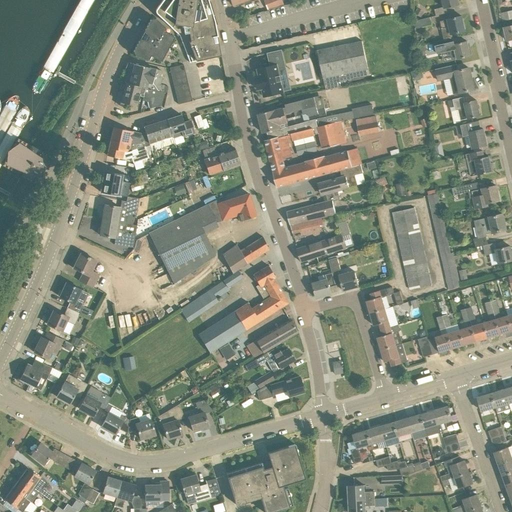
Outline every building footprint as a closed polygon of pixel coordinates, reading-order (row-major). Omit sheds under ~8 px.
[(214,21),(207,0),(162,0),(156,9),(156,10),(156,11),(156,12),(157,13),(157,14),(180,35),(190,62),(215,57),(221,56),(219,46),(214,21)] [(282,0),(264,0),(268,10),(285,5),(282,0)] [(459,5),(458,0),(442,0),(444,7),(435,9),(436,15),(447,13),(446,8),(459,5)] [(418,8),(415,13),(421,17),(424,13),(418,8)] [(502,21),(511,18),(511,9),(501,12),(502,21)] [(452,34),(455,33),(465,31),(462,16),(447,19),(447,20),(441,21),(443,28),(442,29),(444,40),(453,38),(452,34)] [(166,28),(154,17),(152,17),(151,18),(132,52),(132,53),(132,54),(132,55),(133,55),(134,56),(149,59),(151,55),(161,61),(174,37),(164,31),(166,28)] [(430,17),(414,21),(416,29),(432,24),(430,17)] [(450,50),(453,60),(471,56),(470,54),(472,54),(470,48),(469,48),(467,41),(455,44),(454,40),(435,45),(437,53),(450,50)] [(363,41),(318,50),(327,90),(339,87),(338,82),(370,75),(367,61),(365,53),(363,41)] [(258,87),(258,88),(258,90),(262,89),(264,97),(284,92),(278,69),(286,67),(282,50),(268,53),(268,54),(271,66),(258,70),(260,77),(256,78),(256,80),(256,81),(258,87)] [(124,82),(125,83),(145,88),(163,92),(165,85),(161,85),(163,77),(161,76),(162,71),(127,63),(127,64),(128,65),(124,82)] [(178,104),(192,101),(183,64),(169,68),(178,104)] [(469,68),(460,70),(459,64),(436,70),(439,81),(450,79),(454,94),(474,90),(469,68)] [(421,70),(412,72),(414,81),(420,80),(423,75),(421,70)] [(143,97),(145,88),(125,83),(125,85),(124,84),(123,88),(124,88),(121,102),(120,101),(119,105),(126,107),(126,104),(136,106),(139,96),(143,97)] [(168,93),(163,92),(145,88),(143,97),(142,101),(148,102),(150,109),(161,106),(164,97),(167,98),(168,93)] [(477,100),(466,103),(464,97),(448,100),(449,108),(451,107),(455,123),(461,121),(461,120),(480,116),(477,100)] [(309,117),(317,115),(313,98),(284,105),(284,108),(286,114),(294,112),(305,109),(306,114),(308,114),(309,117)] [(287,118),(286,114),(284,108),(258,114),(260,122),(283,116),(284,119),(287,118)] [(341,121),(346,120),(355,118),(363,116),(362,109),(353,111),(317,118),(317,119),(318,126),(332,122),(341,121)] [(194,132),(190,121),(184,123),(181,115),(167,119),(174,139),(182,136),(194,132)] [(198,129),(204,127),(203,124),(200,115),(194,117),(198,129)] [(263,133),(267,132),(280,129),(289,127),(288,123),(287,118),(284,119),(283,116),(260,122),(263,134),(264,134),(263,133)] [(360,135),(380,132),(376,116),(357,120),(360,135)] [(421,120),(423,128),(431,126),(429,118),(421,120)] [(145,132),(149,144),(161,140),(164,147),(175,143),(174,139),(167,119),(143,127),(145,132)] [(267,132),(269,139),(265,140),(265,139),(264,140),(265,140),(273,171),(273,174),(272,174),(273,178),(275,178),(275,181),(274,181),(275,185),(276,185),(277,187),(340,170),(361,164),(362,164),(358,148),(343,152),(343,151),(334,153),(334,154),(329,156),(329,157),(325,159),(324,156),(305,161),(306,164),(302,165),(302,163),(296,165),(295,164),(287,166),(287,167),(285,168),(283,159),(292,157),(288,139),(292,137),(293,141),(315,135),(314,134),(319,133),(323,148),(339,144),(346,142),(341,121),(332,122),(318,126),(317,119),(289,127),(280,129),(267,132)] [(487,145),(483,129),(476,131),(474,122),(456,126),(459,139),(469,136),(472,149),(487,145)] [(149,144),(145,132),(141,134),(113,127),(111,137),(121,139),(121,142),(129,144),(128,151),(143,147),(145,152),(147,151),(146,147),(150,145),(149,144)] [(148,152),(147,151),(145,152),(143,147),(128,151),(129,144),(121,142),(121,139),(111,137),(107,155),(122,159),(132,157),(134,163),(149,158),(147,152),(148,152)] [(201,150),(208,147),(206,141),(199,143),(201,150)] [(434,144),(436,158),(444,157),(442,143),(434,144)] [(9,161),(25,169),(35,175),(42,161),(17,147),(9,161)] [(234,148),(218,154),(206,159),(204,160),(210,175),(223,171),(240,165),(234,148)] [(489,157),(484,158),(482,150),(466,154),(471,176),(493,171),(493,170),(495,169),(493,163),(491,163),(489,157)] [(369,170),(375,168),(373,162),(367,163),(369,170)] [(322,194),(327,193),(349,187),(358,185),(355,175),(364,173),(361,164),(340,170),(340,171),(341,170),(343,177),(319,184),(322,194)] [(139,173),(143,183),(149,181),(144,170),(139,173)] [(123,174),(114,173),(104,171),(101,192),(127,197),(130,182),(122,181),(123,174)] [(393,196),(392,191),(391,191),(390,188),(385,177),(372,183),(377,196),(385,193),(388,204),(395,202),(394,196),(393,196)] [(130,186),(132,192),(143,188),(142,182),(130,186)] [(496,185),(481,189),(479,182),(457,187),(458,194),(472,191),(474,197),(473,197),(475,209),(489,206),(488,203),(500,201),(496,185)] [(406,196),(404,183),(396,184),(398,197),(406,196)] [(176,187),(179,195),(186,193),(183,184),(176,187)] [(290,225),(300,222),(336,213),(333,201),(341,199),(338,191),(350,188),(349,187),(327,193),(329,201),(287,212),(290,225)] [(216,200),(208,204),(217,223),(238,216),(239,221),(256,216),(249,194),(218,203),(216,200)] [(102,219),(132,225),(134,217),(136,217),(138,204),(122,201),(121,208),(105,205),(102,219)] [(205,234),(219,227),(217,223),(208,204),(161,227),(149,233),(174,284),(216,255),(205,234)] [(338,215),(341,226),(342,226),(345,225),(346,224),(348,221),(349,219),(350,214),(349,214),(349,213),(338,215)] [(475,221),(477,229),(484,227),(486,234),(497,232),(506,230),(503,214),(488,217),(489,217),(475,221)] [(46,220),(41,217),(38,223),(42,226),(46,220)] [(131,233),(132,225),(102,219),(99,235),(116,238),(114,244),(130,247),(132,233),(131,233)] [(292,226),(294,234),(319,228),(318,220),(292,226)] [(356,229),(362,244),(369,242),(364,227),(356,229)] [(301,262),(311,259),(347,248),(346,245),(343,237),(342,234),(306,246),(297,249),(301,262)] [(476,247),(484,245),(488,244),(486,236),(479,238),(474,239),(476,247)] [(238,270),(265,252),(269,249),(263,237),(240,250),(236,245),(223,254),(227,262),(233,274),(238,271),(238,270)] [(511,253),(510,246),(496,249),(494,243),(488,244),(484,245),(486,255),(496,253),(498,264),(511,260),(511,253)] [(73,268),(82,272),(83,273),(79,280),(94,287),(97,280),(100,281),(102,277),(100,275),(100,274),(92,270),(97,261),(81,253),(73,268)] [(443,261),(455,258),(454,253),(442,256),(443,261)] [(359,286),(354,270),(342,274),(338,258),(329,260),(333,273),(332,273),(336,286),(342,284),(343,290),(359,286)] [(444,267),(456,264),(455,258),(443,261),(444,267)] [(445,272),(458,269),(456,264),(444,267),(445,272)] [(269,266),(260,271),(253,275),(259,285),(256,287),(264,300),(251,308),(248,302),(204,331),(198,334),(211,353),(216,349),(252,326),(288,303),(274,279),(276,278),(269,266)] [(447,278),(459,275),(458,269),(445,272),(447,278)] [(461,280),(468,279),(466,269),(459,271),(461,280)] [(330,287),(336,286),(332,273),(326,275),(327,280),(313,283),(317,298),(331,294),(330,287)] [(448,283),(460,281),(459,275),(447,278),(448,283)] [(230,290),(228,288),(223,281),(211,289),(217,299),(222,296),(227,293),(230,290)] [(448,283),(449,289),(461,286),(460,281),(448,283)] [(89,293),(82,290),(66,283),(60,297),(71,302),(68,308),(80,314),(84,303),(89,293)] [(387,295),(394,293),(395,293),(394,293),(393,287),(370,293),(372,299),(367,301),(370,313),(386,308),(382,296),(387,295)] [(400,291),(394,293),(395,293),(394,293),(397,305),(404,303),(400,291)] [(413,309),(419,307),(420,307),(418,299),(417,299),(411,301),(413,309)] [(496,300),(491,302),(494,314),(500,312),(496,300)] [(494,314),(491,302),(485,303),(489,315),(494,314)] [(466,309),(470,321),(475,319),(472,307),(466,309)] [(74,325),(80,314),(68,308),(65,316),(54,310),(47,324),(64,332),(68,324),(67,323),(68,322),(74,325)] [(379,324),(381,330),(391,327),(390,323),(386,308),(370,313),(374,326),(379,324)] [(465,322),(470,321),(466,309),(461,310),(465,322)] [(502,317),(500,312),(494,314),(501,334),(511,330),(511,327),(508,315),(502,317)] [(443,316),(446,328),(452,326),(448,314),(447,315),(443,316)] [(501,334),(494,314),(489,315),(490,320),(484,322),(488,338),(501,334)] [(446,328),(443,316),(442,316),(437,318),(441,330),(446,328)] [(262,352),(289,337),(297,332),(290,320),(255,340),(262,352)] [(488,338),(484,322),(471,326),(476,341),(488,338)] [(396,345),(403,343),(399,331),(401,331),(399,325),(391,327),(381,330),(383,336),(377,337),(381,350),(396,345)] [(476,341),(471,326),(460,329),(464,345),(476,341)] [(464,345),(460,329),(448,333),(452,349),(464,345)] [(64,340),(56,336),(47,332),(47,333),(50,334),(47,340),(41,337),(34,352),(49,360),(53,352),(57,354),(64,340)] [(452,349),(448,333),(436,337),(436,338),(429,340),(433,354),(452,349)] [(79,339),(74,336),(73,338),(71,341),(71,343),(76,345),(79,339)] [(433,354),(429,340),(428,336),(418,339),(423,357),(433,354)] [(65,341),(63,345),(64,349),(70,352),(73,346),(65,341)] [(390,360),(392,366),(402,363),(408,361),(403,343),(396,345),(381,350),(385,362),(390,360)] [(224,357),(233,352),(228,344),(219,349),(224,357)] [(281,368),(286,365),(295,360),(294,359),(295,358),(293,353),(292,354),(289,349),(281,353),(280,351),(276,354),(273,349),(245,365),(248,371),(267,361),(273,372),(280,368),(281,368)] [(133,357),(122,358),(123,371),(135,370),(133,357)] [(57,379),(61,372),(54,369),(44,364),(35,360),(32,367),(28,365),(20,379),(35,387),(41,389),(46,380),(49,381),(51,377),(57,379)] [(344,363),(342,363),(341,361),(333,362),(335,374),(343,373),(343,372),(345,372),(344,363)] [(54,369),(61,372),(64,367),(61,366),(62,365),(57,363),(54,369)] [(259,387),(260,389),(275,380),(270,372),(255,381),(256,383),(259,387)] [(300,377),(290,379),(271,385),(270,383),(257,391),(259,400),(273,396),(273,395),(286,390),(288,397),(305,392),(304,390),(305,388),(304,386),(303,385),(302,382),(300,377)] [(70,404),(74,395),(80,398),(88,384),(81,380),(78,378),(74,385),(65,380),(56,397),(70,404)] [(212,396),(223,390),(218,382),(207,389),(212,396)] [(511,409),(509,403),(505,389),(491,393),(496,407),(498,412),(511,409)] [(93,417),(98,406),(105,409),(111,398),(102,393),(98,400),(87,394),(79,409),(93,417)] [(482,411),(496,407),(491,393),(478,397),(482,411)] [(208,427),(205,414),(212,411),(206,400),(196,403),(199,413),(188,416),(193,431),(208,427)] [(182,435),(178,420),(185,418),(180,404),(158,416),(161,425),(163,425),(167,439),(182,435)] [(435,410),(441,431),(448,429),(446,422),(452,420),(450,412),(449,409),(448,406),(435,410)] [(427,436),(441,432),(441,431),(435,410),(421,414),(425,428),(427,436)] [(127,433),(129,420),(121,415),(120,418),(109,412),(101,427),(115,434),(118,428),(127,433)] [(412,432),(425,428),(421,414),(407,418),(412,432)] [(155,435),(150,418),(141,421),(139,417),(129,420),(127,433),(137,430),(140,439),(155,435)] [(399,436),(412,432),(407,418),(394,422),(398,436),(399,436)] [(385,440),(398,436),(394,422),(381,426),(385,440)] [(378,443),(385,440),(381,426),(367,430),(371,445),(372,445),(373,450),(379,448),(378,443)] [(491,439),(505,434),(502,426),(488,431),(491,439)] [(353,434),(357,448),(358,449),(359,448),(371,445),(367,430),(353,434)] [(443,438),(445,445),(458,441),(456,434),(443,438)] [(494,446),(503,442),(507,441),(505,434),(491,439),(494,446)] [(448,453),(461,449),(458,441),(445,445),(448,453)] [(70,469),(70,468),(75,460),(54,449),(52,452),(40,443),(31,455),(44,465),(49,458),(55,462),(70,469)] [(265,511),(271,511),(283,508),(293,505),(288,488),(283,489),(282,486),(299,481),(305,479),(296,449),(295,444),(267,453),(270,462),(266,464),(263,465),(262,462),(226,473),(236,505),(261,497),(265,511)] [(511,458),(511,454),(509,447),(494,452),(498,464),(511,458)] [(363,461),(359,448),(358,449),(357,448),(351,450),(355,463),(363,461)] [(392,464),(392,463),(390,456),(377,460),(379,468),(387,465),(392,464)] [(511,471),(511,458),(498,464),(503,475),(511,471)] [(407,466),(406,461),(401,462),(401,459),(399,459),(399,460),(392,463),(392,464),(387,465),(389,470),(400,469),(407,467),(407,466)] [(465,460),(461,462),(453,465),(451,459),(445,461),(447,467),(450,466),(453,472),(440,477),(442,482),(448,479),(454,477),(455,477),(469,472),(465,460)] [(402,475),(408,475),(423,469),(422,464),(421,461),(407,466),(407,467),(400,469),(402,475)] [(430,467),(429,461),(422,464),(423,469),(430,467)] [(87,486),(91,479),(96,471),(81,463),(74,477),(85,482),(79,494),(80,495),(86,500),(87,500),(92,489),(87,486)] [(41,478),(35,473),(27,467),(19,478),(38,492),(39,493),(39,492),(44,496),(47,492),(42,488),(43,488),(47,481),(41,478)] [(507,487),(511,484),(511,471),(503,475),(507,487)] [(459,488),(473,483),(469,472),(455,477),(459,488)] [(199,486),(198,484),(195,475),(180,479),(181,481),(183,487),(182,487),(182,489),(183,488),(185,496),(187,504),(197,502),(211,497),(206,480),(205,480),(206,484),(199,486)] [(382,485),(403,484),(402,475),(382,476),(382,485)] [(117,497),(122,481),(108,477),(103,493),(117,497)] [(39,493),(38,492),(19,478),(12,489),(30,502),(31,502),(32,502),(39,493)] [(132,497),(135,485),(122,481),(117,497),(115,505),(123,507),(125,499),(131,501),(133,509),(133,511),(141,511),(142,496),(132,497)] [(164,501),(168,500),(168,481),(160,481),(160,485),(145,485),(145,507),(154,506),(154,501),(160,501),(164,501)] [(349,500),(375,498),(375,492),(366,492),(365,485),(348,486),(349,500)] [(22,511),(30,502),(12,489),(4,499),(18,509),(22,511)] [(92,489),(87,500),(94,504),(100,492),(92,489)] [(453,511),(463,511),(481,506),(477,494),(463,500),(464,504),(452,508),(453,511)] [(349,511),(366,511),(366,505),(375,505),(375,498),(349,500),(349,511)] [(71,507),(78,511),(79,511),(83,505),(76,500),(71,507)] [(166,507),(168,511),(176,511),(171,503),(166,507)] [(216,505),(218,511),(220,511),(225,511),(222,503),(216,505)]
